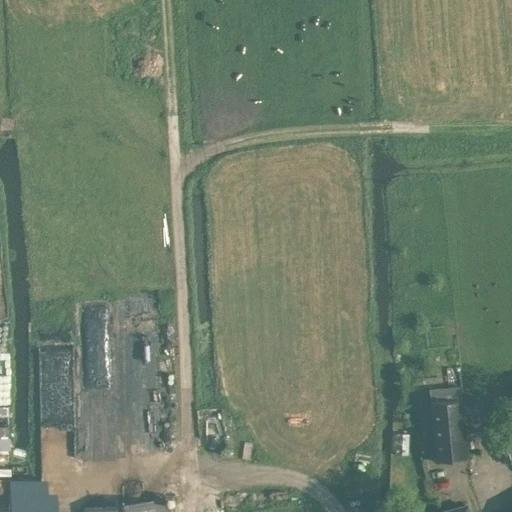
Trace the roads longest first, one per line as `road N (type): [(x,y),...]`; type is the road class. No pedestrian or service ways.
road 1 (track): [(164,0),(176,168),(238,134),(511,121)]
road 2 (track): [(342,511),(307,479),(207,464),(188,446),(176,168)]
road 3 (track): [(44,124),(176,168)]
